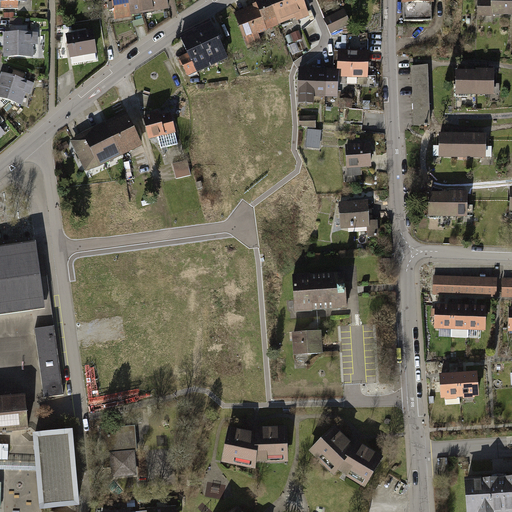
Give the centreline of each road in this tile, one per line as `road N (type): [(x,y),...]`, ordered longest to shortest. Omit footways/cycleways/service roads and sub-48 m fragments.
road 1 (residential): [(34,143),(47,159),(87,511)]
road 2 (tertiary): [(416,254),(406,273),(422,511)]
road 3 (tertiary): [(389,0),(398,223),(416,254)]
road 4 (tertiary): [(220,0),(135,57),(34,143)]
